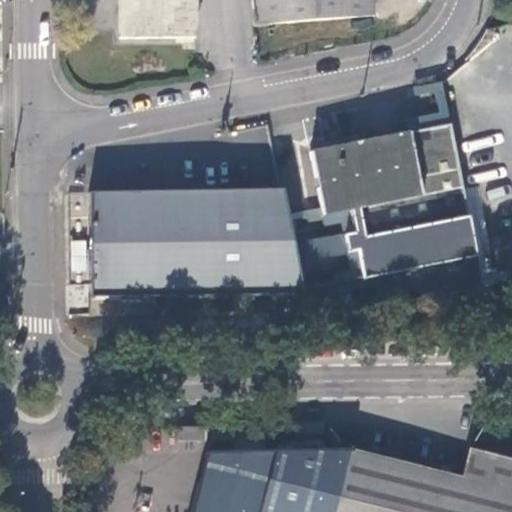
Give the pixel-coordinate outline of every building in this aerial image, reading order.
[(118,0),(118,39),(193,40),(192,0),(118,0)] [(373,0),(252,0),(254,23),(374,10),(373,0)] [(407,119),(410,131),(438,125),(436,114),(407,119)] [(362,278),(475,255),(449,123),(309,151),(321,215),(347,209),(362,278)] [(296,263),(281,193),(162,194),(143,194),(89,194),(89,299),(302,295),(302,292),(296,263)] [(308,260),(296,263),(302,292),(315,289),(308,260)] [(302,295),(307,319),(342,312),(336,285),(315,289),(302,292),(302,295)] [(461,477),(350,450),(334,511),(511,511),(511,459),(469,449),(461,477)] [(334,511),(350,450),(205,452),(189,511),(334,511)]
